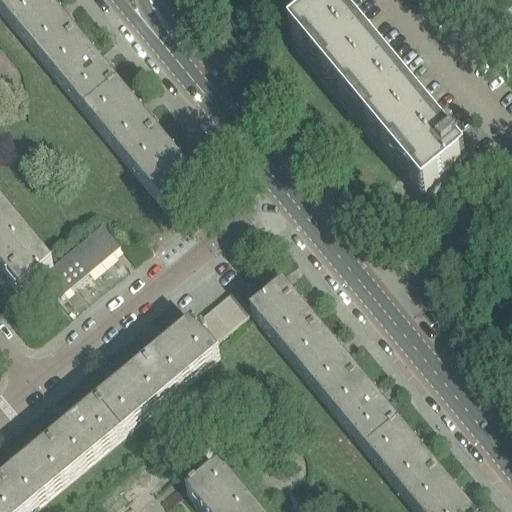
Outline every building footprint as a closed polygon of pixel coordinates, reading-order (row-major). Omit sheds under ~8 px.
[(0,0),(0,15),(4,20),(29,0),(0,0)] [(75,41),(68,32),(41,0),(29,0),(4,20),(43,67),(75,41)] [(452,155),(337,14),(337,13),(294,48),(426,211),(469,176),(462,167),(462,156),(452,155)] [(118,93),(89,57),(75,41),(43,67),(85,119),(118,93)] [(124,167),(157,141),(118,93),(85,119),(124,167)] [(197,189),(187,177),(157,141),(124,167),(165,216),(197,189)] [(0,244),(19,229),(0,205),(0,244)] [(55,272),(19,229),(0,244),(0,271),(22,298),(41,283),(55,272)] [(41,283),(59,304),(122,252),(104,231),(55,272),(41,283)] [(247,287),(222,308),(239,330),(247,323),(241,317),(259,302),(247,287)] [(323,340),(296,307),(284,293),(265,309),(259,302),(241,317),(247,323),(252,320),(291,367),(323,340)] [(239,330),(222,308),(211,317),(229,338),(239,330)] [(229,338),(211,317),(193,332),(211,353),(229,338)] [(171,403),(219,363),(211,353),(193,332),(193,331),(144,371),(171,403)] [(363,387),(336,355),(323,340),(291,367),(330,414),(363,387)] [(124,441),(171,403),(144,371),(98,409),(124,441)] [(402,435),(376,403),(363,387),(330,414),(369,462),(402,435)] [(78,480),(124,441),(98,409),(51,447),(78,480)] [(441,482),(416,452),(402,435),(369,462),(403,504),(408,509),(441,482)] [(26,511),(38,511),(78,480),(51,447),(5,486),(26,511)] [(199,511),(253,511),(220,472),(197,491),(196,490),(191,495),(192,495),(188,498),(199,511)] [(465,511),(456,500),(441,482),(408,509),(410,511),(465,511)] [(0,511),(26,511),(5,486),(0,489),(0,511)]
